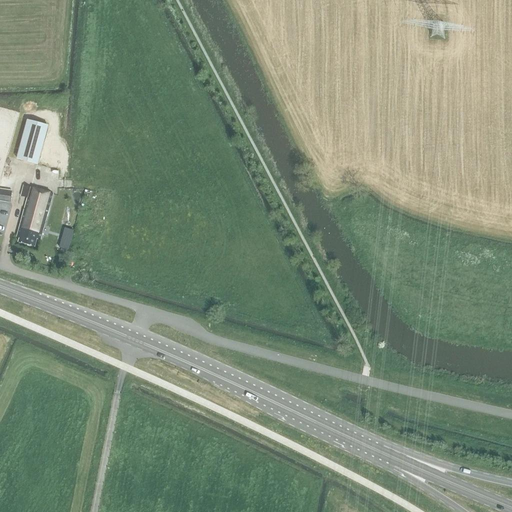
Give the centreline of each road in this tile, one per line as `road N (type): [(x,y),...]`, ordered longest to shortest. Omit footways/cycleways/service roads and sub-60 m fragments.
road 1 (unclassified): [(511,414),(215,339),(182,321),(0,265)]
road 2 (primary): [(381,454),(0,287)]
road 3 (primary): [(511,509),(381,454)]
road 4 (primary): [(511,484),(381,454)]
